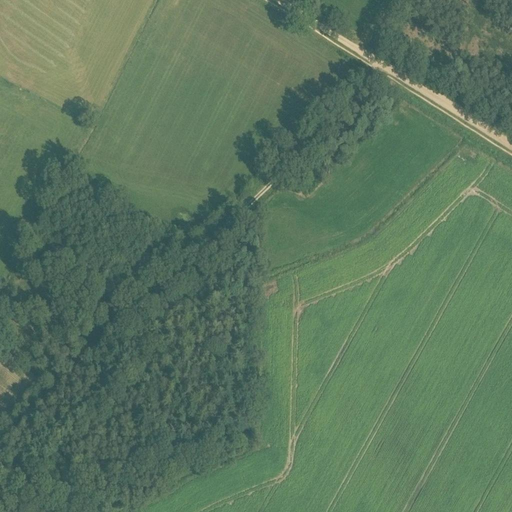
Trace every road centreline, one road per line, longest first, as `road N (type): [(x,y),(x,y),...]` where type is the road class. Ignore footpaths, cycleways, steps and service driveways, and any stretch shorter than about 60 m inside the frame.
road 1 (track): [(374,70),(0,436)]
road 2 (track): [(275,0),(511,146)]
